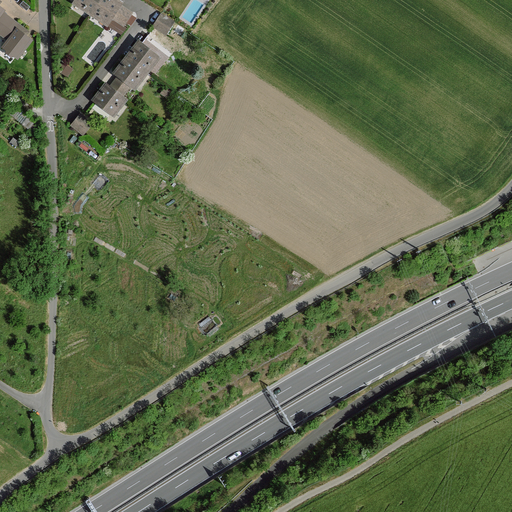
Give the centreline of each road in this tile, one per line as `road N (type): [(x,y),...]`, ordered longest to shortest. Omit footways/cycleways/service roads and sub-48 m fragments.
road 1 (unclassified): [(60,451),(316,296),(488,210),(511,189)]
road 2 (motorway): [(511,270),(321,368),(89,511)]
road 3 (motorway): [(139,511),(345,385),(511,300)]
road 4 (residential): [(46,413),(53,302),(44,0)]
road 5 (track): [(279,511),(511,382)]
